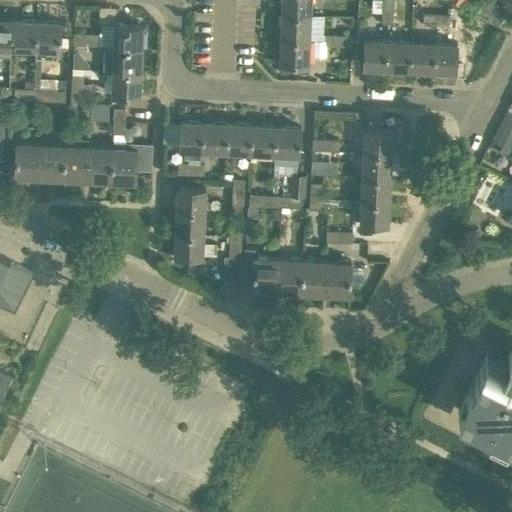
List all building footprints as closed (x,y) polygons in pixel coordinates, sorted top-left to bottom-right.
[(282,0),(282,13),(310,14),(310,0),(282,0)] [(382,0),(382,7),(388,7),(387,11),(392,11),(392,0),(382,0)] [(504,13),(483,2),(477,13),(498,24),(504,13)] [(100,19),(114,20),(115,4),(101,3),(100,19)] [(388,7),(382,7),(381,21),(392,22),(392,11),(387,11),(388,7)] [(437,24),(437,18),(434,18),(434,13),(423,12),(423,23),(437,24)] [(310,14),(282,13),(281,37),(309,38),(310,14)] [(448,24),(449,14),(434,13),(434,18),(437,18),(437,24),(448,24)] [(0,46),(11,47),(12,19),(0,18),(0,46)] [(35,48),(36,20),(12,19),(11,47),(35,48)] [(60,49),(61,21),(36,20),(35,48),(60,49)] [(114,47),(141,48),(141,46),(146,46),(146,32),(142,32),(142,24),(114,23),(114,47)] [(85,33),(74,33),(73,44),(88,44),(88,39),(84,39),(85,33)] [(88,39),(88,44),(99,45),(99,34),(85,33),(84,39),(88,39)] [(341,40),(341,35),(326,34),(326,44),(337,45),(337,40),(341,40)] [(352,35),(341,35),(341,40),(337,40),(337,45),(351,46),(352,35)] [(309,38),(281,37),(280,61),(308,63),(309,38)] [(386,67),(388,39),(364,38),(363,66),(386,67)] [(388,39),(386,67),(409,68),(410,40),(388,39)] [(433,69),(434,41),(410,40),(409,68),(433,69)] [(455,70),(457,42),(434,41),(433,69),(455,70)] [(104,70),(113,71),(140,72),(141,48),(114,47),(105,47),(104,70)] [(140,72),(113,71),(112,94),(140,95),(140,72)] [(82,76),(72,75),(71,90),(76,90),(76,87),(81,87),(82,76)] [(71,101),(81,101),(81,87),(76,87),(76,90),(71,90),(71,101)] [(25,89),(14,88),(14,99),(29,99),(29,94),(25,94),(25,89)] [(29,99),(39,100),(40,89),(25,89),(25,94),(29,94),(29,99)] [(50,90),(40,89),(39,100),(53,100),(54,95),(50,95),(50,90)] [(53,100),(64,100),(64,90),(50,90),(50,95),(54,95),(53,100)] [(114,107),(113,122),(118,122),(119,119),(124,119),(125,108),(114,107)] [(511,115),(506,112),(499,127),(508,132),(511,124),(511,115)] [(179,147),(184,147),(183,157),(198,158),(199,148),(201,148),(203,121),(180,120),(179,147)] [(201,148),(228,149),(229,122),(203,121),(201,148)] [(253,123),(229,122),(228,149),(251,151),(253,123)] [(277,124),(253,123),(251,151),(275,152),(277,124)] [(277,124),(275,152),(299,153),(301,126),(277,124)] [(508,132),(499,127),(492,142),(501,147),(508,132)] [(364,129),(363,152),(391,153),(392,130),(364,129)] [(324,143),(324,138),(312,137),(312,148),(327,149),(327,143),(324,143)] [(338,139),(324,138),(324,143),(327,143),(327,149),(337,150),(337,149),(353,150),(353,140),(339,140),(338,140),(338,139)] [(39,176),(40,143),(16,142),(14,175),(39,176)] [(40,143),(39,176),(63,177),(64,144),(40,143)] [(64,144),(63,177),(87,178),(88,145),(64,144)] [(88,145),(87,178),(111,180),(112,146),(88,145)] [(112,146),(111,180),(135,181),(136,169),(137,147),(112,146)] [(137,147),(136,169),(151,169),(152,148),(137,147)] [(363,152),(362,175),(390,176),(391,153),(363,152)] [(321,172),(321,161),(311,160),(310,171),(321,172)] [(193,167),(193,163),(178,162),(177,172),(189,173),(190,167),(193,167)] [(203,163),(193,163),(193,167),(190,167),(189,173),(202,174),(203,163)] [(306,175),(292,174),(290,196),(301,196),(305,197),(306,175)] [(362,175),(361,198),(389,199),(390,176),(362,175)] [(236,192),(242,192),(243,181),(232,180),(231,195),(236,196),(236,192)] [(311,183),(310,194),(321,195),(321,184),(311,183)] [(176,209),(204,211),(205,188),(177,186),(176,209)] [(231,206),(241,206),(242,192),(236,192),(236,196),(231,195),(231,206)] [(321,195),(310,194),(310,207),(320,207),(321,195)] [(259,206),(260,200),(263,200),(263,195),(249,195),(248,205),(259,206)] [(259,206),(273,206),(274,196),(263,195),(263,200),(260,200),(259,206)] [(283,207),(283,200),(287,201),(288,196),(274,196),(273,206),(283,207)] [(283,207),(300,207),(301,196),(290,196),(288,196),(287,201),(283,200),(283,207)] [(389,199),(361,198),(360,221),(389,222),(389,199)] [(281,208),(270,207),(269,217),(280,218),(281,208)] [(176,209),(175,232),(203,234),(204,211),(176,209)] [(326,242),(337,242),(337,237),(341,237),(341,232),(326,231),(326,242)] [(175,232),(174,255),(202,256),(203,234),(175,232)] [(337,242),(352,243),(352,232),(341,232),(341,237),(337,237),(337,242)] [(234,247),(234,243),(240,244),(240,236),(230,235),(229,247),(234,247)] [(240,244),(234,243),(234,247),(229,247),(229,255),(239,255),(240,244)] [(33,272),(0,255),(0,304),(13,311),(33,272)] [(252,289),(277,290),(278,256),(254,255),(252,289)] [(302,258),(278,256),(277,290),(301,291),(302,258)] [(302,258),(301,291),(325,292),(326,259),(302,258)] [(326,259),(325,292),(349,294),(351,260),(326,259)] [(457,410),(486,424),(511,437),(511,345),(510,345),(507,354),(504,361),(486,352),(457,410)] [(0,400),(11,376),(0,371),(0,400)]
